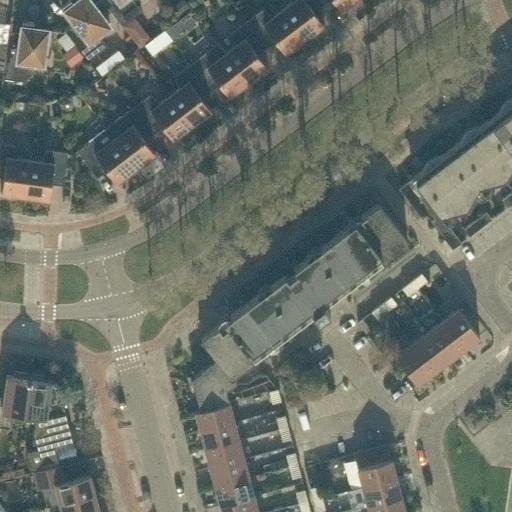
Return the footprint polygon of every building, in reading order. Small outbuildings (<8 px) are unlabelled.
[(97,34),(109,25),(90,0),(76,0),(73,2),(71,0),(68,0),(61,5),(73,21),(63,29),(87,60),(107,46),(97,34)] [(132,0),(102,0),(121,24),(140,10),(132,0)] [(291,0),(292,1),(282,9),(304,38),(306,37),(310,37),(320,30),(320,26),(323,23),(323,22),(322,23),(313,11),(310,7),(318,0),(291,0)] [(357,0),(334,0),(341,8),(340,9),(341,10),(344,7),(348,8),(358,1),(357,0)] [(282,9),(272,17),(262,8),(246,20),(263,42),(272,35),(285,51),(284,52),(285,53),(288,50),(292,51),(302,43),(302,39),(304,38),(282,9)] [(33,27),(33,22),(22,20),(20,32),(8,30),(6,45),(3,70),(2,78),(25,81),(28,62),(43,64),(48,29),(33,27)] [(148,39),(157,49),(179,29),(170,20),(148,39)] [(253,49),(263,42),(246,20),(230,33),(236,44),(226,51),(248,81),(250,79),(254,80),(263,72),(264,68),(267,66),(266,65),(266,66),(253,49)] [(139,44),(148,38),(141,29),(132,36),(139,44)] [(71,66),(84,56),(75,45),(62,54),(71,66)] [(226,51),(215,59),(206,51),(190,63),(206,85),(216,78),(228,94),(227,95),(228,96),(231,93),(235,94),(245,86),(246,82),(248,81),(226,51)] [(197,92),(206,85),(190,63),(173,76),(179,87),(169,94),(191,124),(193,122),(197,123),(207,115),(208,111),(211,109),(210,108),(209,109),(197,92)] [(169,94),(159,102),(150,94),(134,106),(150,128),(160,121),(172,137),(171,138),(172,139),(175,136),(179,137),(189,129),(190,125),(191,124),(169,94)] [(422,169),(398,187),(421,218),(426,214),(452,248),(461,241),(450,226),(440,214),(444,211),(445,213),(465,208),(468,211),(469,211),(466,207),(476,189),(475,188),(478,185),(481,189),(482,189),(479,184),(482,182),(483,184),(503,178),(506,182),(507,181),(504,178),(511,163),(511,98),(505,100),(504,101),(499,111),(478,126),(467,129),(466,130),(460,140),(440,155),(429,158),(428,159),(422,169)] [(134,106),(105,127),(113,137),(135,167),(137,165),(141,166),(151,158),(151,154),(155,152),(154,151),(153,151),(144,140),(141,135),(150,128),(134,106)] [(105,127),(76,149),(93,171),(103,164),(107,169),(115,180),(115,181),(115,182),(119,179),(123,180),(133,172),(133,168),(135,167),(113,137),(105,127)] [(17,157),(16,144),(0,142),(0,170),(4,171),(2,191),(0,191),(0,192),(5,192),(7,196),(19,197),(22,195),(25,195),(30,159),(17,157)] [(63,179),(67,151),(46,149),(42,161),(30,159),(25,195),(27,196),(30,199),(42,200),(45,198),(49,199),(49,197),(48,197),(51,177),(63,179)] [(507,206),(511,201),(511,196),(509,193),(501,199),(507,206)] [(231,376),(254,358),(250,352),(309,308),(318,319),(329,311),(320,299),(378,255),(383,260),(407,242),(377,202),(360,216),(363,220),(357,225),(354,220),(353,220),(357,225),(351,230),(347,225),(319,246),(323,251),(317,255),(314,251),(313,251),(317,256),(311,260),(307,255),(293,266),(296,271),(288,278),(284,273),(270,284),(273,289),(268,293),(264,288),(263,289),(267,294),(261,298),(258,293),(230,315),(233,319),(228,324),(224,319),(223,319),(227,324),(221,329),(218,324),(200,337),(216,358),(231,376)] [(484,224),(491,218),(485,210),(478,216),(484,224)] [(477,229),(484,224),(478,216),(471,222),(477,229)] [(469,235),(477,229),(471,222),(463,228),(469,235)] [(417,287),(426,279),(421,272),(411,280),(417,287)] [(407,294),(417,287),(411,280),(402,287),(407,294)] [(386,310),(396,303),(390,296),(381,303),(386,310)] [(377,317),(386,310),(381,303),(371,310),(377,317)] [(463,347),(479,335),(458,307),(442,319),(463,347)] [(366,334),(371,330),(361,318),(357,321),(366,334)] [(448,359),(463,347),(442,319),(426,331),(448,359)] [(433,371),(448,359),(426,331),(411,343),(433,371)] [(417,383),(433,371),(411,343),(395,355),(417,383)] [(231,376),(216,358),(197,373),(196,373),(195,375),(194,376),(193,378),(226,389),(236,382),(231,376)] [(24,409),(29,373),(14,371),(14,375),(7,374),(3,397),(0,396),(0,426),(9,428),(11,413),(24,415),(24,409)] [(44,379),(44,375),(29,373),(24,409),(24,415),(36,416),(34,431),(33,431),(37,448),(27,451),(31,466),(59,459),(56,445),(72,441),(57,383),(58,381),(44,379)] [(229,401),(226,389),(193,378),(193,379),(193,381),(193,383),(193,385),(199,408),(229,401)] [(272,402),(280,400),(277,388),(269,390),(272,402)] [(234,420),(231,409),(229,401),(199,408),(195,410),(200,429),(234,420)] [(279,428),(287,426),(284,414),(276,416),(279,428)] [(205,448),(239,439),(234,420),(200,429),(205,448)] [(287,426),(279,428),(282,440),(290,438),(287,426)] [(209,466),(244,457),(239,439),(205,448),(209,466)] [(396,477),(387,443),(353,452),(355,460),(343,463),(350,489),(362,486),(396,477)] [(289,465),(297,463),(294,451),(286,454),(289,465)] [(214,485),(248,476),(244,457),(209,466),(214,485)] [(307,473),(318,470),(316,462),(305,465),(307,473)] [(89,473),(65,480),(60,463),(33,471),(37,488),(42,487),(44,495),(56,492),(59,501),(95,493),(89,473)] [(297,463),(289,465),(292,477),(300,475),(297,463)] [(219,503),(253,494),(248,476),(214,485),(219,503)] [(367,504),(401,495),(396,477),(362,486),(367,504)] [(319,480),(325,504),(333,502),(327,478),(319,480)] [(313,498),(321,496),(318,485),(310,487),(313,498)] [(298,502),(307,500),(304,488),(295,491),(298,502)] [(99,511),(95,493),(59,501),(61,511),(99,511)] [(221,511),(258,511),(253,494),(219,503),(221,511)] [(368,511),(405,511),(401,495),(367,504),(368,511)] [(321,496),(313,498),(316,510),(324,508),(321,496)] [(307,500),(298,502),(301,511),(309,511),(310,511),(307,500)] [(0,506),(0,511),(11,511),(6,503),(0,506)]
